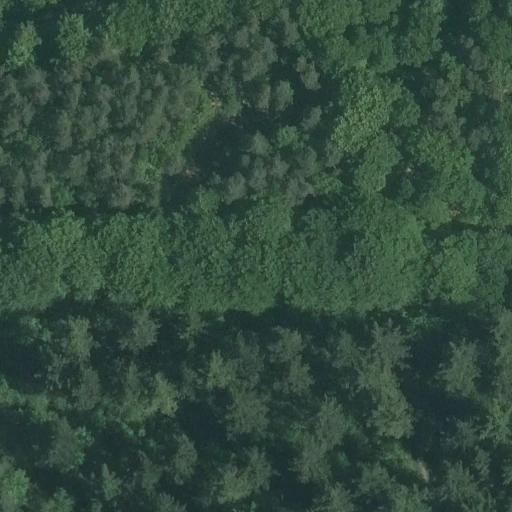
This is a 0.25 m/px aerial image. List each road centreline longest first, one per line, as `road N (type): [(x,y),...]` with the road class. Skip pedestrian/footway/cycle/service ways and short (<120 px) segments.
road 1 (track): [(430,511),(391,271),(0,270)]
road 2 (track): [(511,292),(391,271),(333,0)]
road 3 (track): [(197,0),(0,41)]
